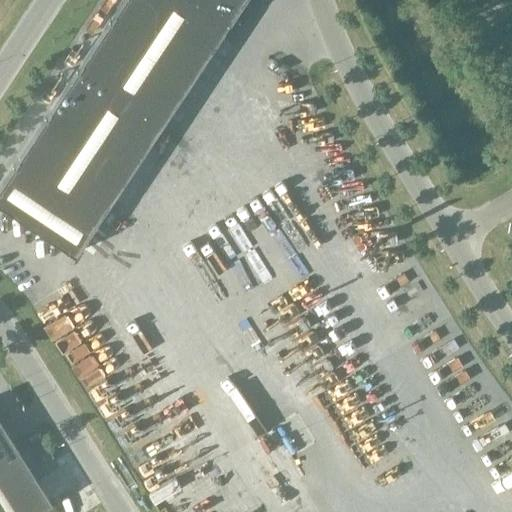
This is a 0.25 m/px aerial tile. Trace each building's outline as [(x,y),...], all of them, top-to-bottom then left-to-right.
[(229,21),(243,0),(121,0),(0,183),(0,204),(74,254),(224,28),(224,27),(228,20),(229,21)] [(232,197),(265,176),(257,163),(224,184),(232,197)] [(268,335),(243,351),(251,363),(276,348),(268,335)] [(0,511),(32,511),(51,501),(0,418),(0,511)] [(172,472),(145,487),(153,503),(180,487),(172,472)]
